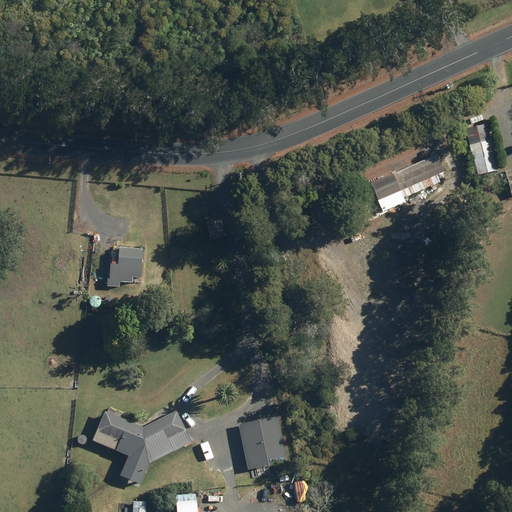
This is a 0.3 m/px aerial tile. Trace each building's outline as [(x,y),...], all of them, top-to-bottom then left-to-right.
[(490,149),(469,154),(474,175),(495,170),(490,149)] [(434,153),(364,183),(372,201),(442,171),(434,153)] [(511,166),(500,170),(509,198),(511,196),(511,166)] [(223,219),(208,222),(212,240),(227,236),(223,219)] [(110,281),(109,286),(121,287),(121,282),(134,283),(134,277),(143,278),(145,249),(122,247),(121,265),(113,264),(111,281),(110,281)] [(116,415),(117,412),(109,408),(95,442),(135,458),(139,448),(147,452),(165,442),(172,454),(194,443),(188,430),(178,411),(146,428),(116,415)] [(279,419),(240,427),(248,471),(271,467),(270,462),(287,459),(279,419)] [(147,511),(147,502),(134,502),(134,511),(147,511)]
